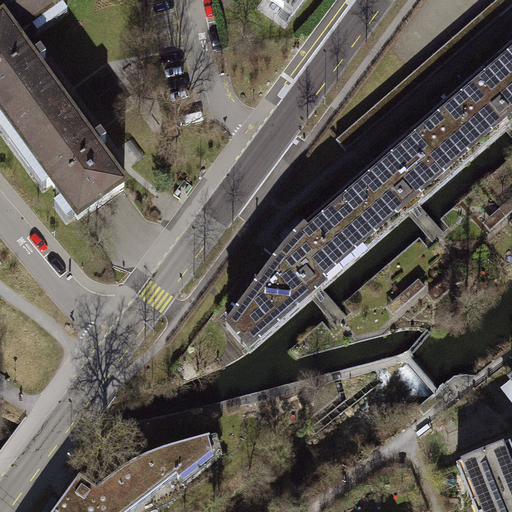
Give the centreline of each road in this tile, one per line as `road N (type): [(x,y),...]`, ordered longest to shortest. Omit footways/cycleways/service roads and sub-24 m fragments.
road 1 (tertiary): [(124,338),(272,138)]
road 2 (tertiary): [(0,501),(124,338)]
road 3 (residential): [(0,213),(69,295),(124,338)]
road 4 (tertiary): [(272,138),(376,0)]
road 5 (residential): [(272,138),(231,113),(211,84),(193,0)]
